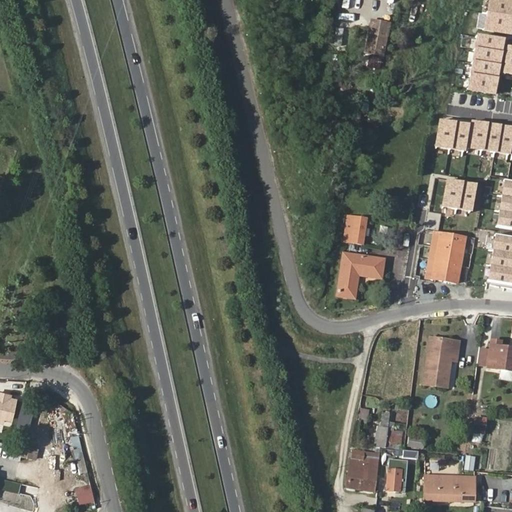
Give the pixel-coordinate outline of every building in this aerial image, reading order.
[(511,28),(511,0),(486,0),(481,32),(511,36),(511,28)] [(340,10),(339,16),(353,18),(354,12),(340,10)] [(391,24),(371,21),(366,54),(386,57),(391,24)] [(505,41),(475,35),(464,92),(494,97),(505,41)] [(511,47),(505,47),(501,74),(511,75),(511,47)] [(467,125),(436,120),(431,149),(463,154),(464,148),(511,156),(511,128),(468,121),(467,125)] [(475,185),(445,180),(440,208),(470,214),(475,185)] [(511,183),(502,182),(494,228),(511,230),(511,183)] [(344,241),(362,243),(365,218),(348,215),(344,241)] [(456,282),(463,237),(439,233),(432,278),(456,282)] [(511,239),(493,236),(486,282),(511,286),(511,239)] [(335,300),(353,302),(356,279),(371,280),(380,282),(383,264),(341,259),(335,300)] [(452,352),(459,353),(461,339),(431,335),(425,382),(447,384),(451,360),(452,352)] [(500,343),(490,342),(489,352),(488,370),(511,371),(511,349),(499,348),(500,343)] [(488,370),(489,352),(479,351),(476,369),(488,370)] [(457,362),(459,353),(452,352),(451,360),(457,362)] [(18,399),(0,394),(0,425),(11,428),(18,399)] [(365,430),(367,410),(359,410),(357,429),(365,430)] [(486,420),(476,419),(474,434),(484,435),(486,420)] [(376,442),(381,442),(400,442),(402,429),(387,426),(388,421),(380,420),(376,442)] [(79,435),(70,437),(75,457),(84,455),(79,435)] [(424,437),(409,435),(408,446),(423,449),(424,437)] [(364,454),(379,457),(380,447),(381,442),(376,442),(373,442),(372,451),(364,450),(364,454)] [(38,449),(21,445),(19,457),(36,459),(38,449)] [(374,491),(377,473),(379,457),(364,454),(364,450),(351,448),(345,488),(374,491)] [(475,455),(466,454),(464,467),(474,467),(475,455)] [(401,474),(386,473),(385,491),(400,492),(401,474)] [(424,474),(423,499),(470,502),(472,501),(473,477),(457,476),(424,474)] [(76,487),(79,505),(95,502),(92,485),(76,487)]
